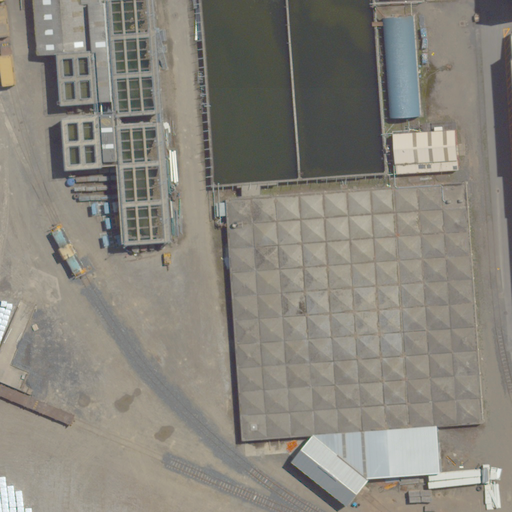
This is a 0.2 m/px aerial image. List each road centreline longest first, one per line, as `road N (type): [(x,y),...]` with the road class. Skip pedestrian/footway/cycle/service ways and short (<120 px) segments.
road 1 (unknown): [(280,511),(177,426),(115,357),(70,265),(0,74)]
road 2 (unknown): [(511,341),(473,0)]
